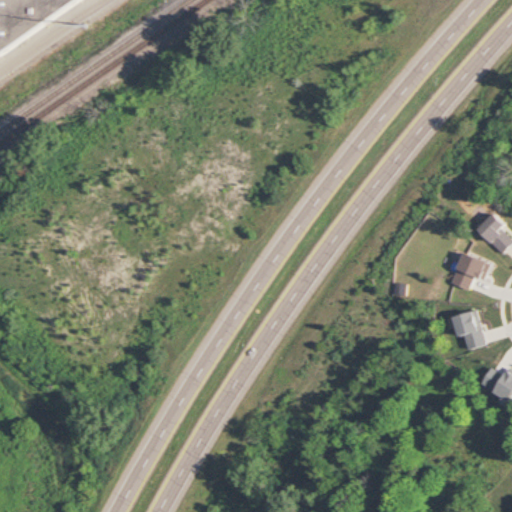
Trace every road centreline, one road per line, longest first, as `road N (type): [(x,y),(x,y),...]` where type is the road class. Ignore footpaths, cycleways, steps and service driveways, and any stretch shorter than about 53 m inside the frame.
road 1 (secondary): [(492,0),(306,218),(124,511)]
road 2 (secondary): [(166,511),(359,207),(511,21)]
